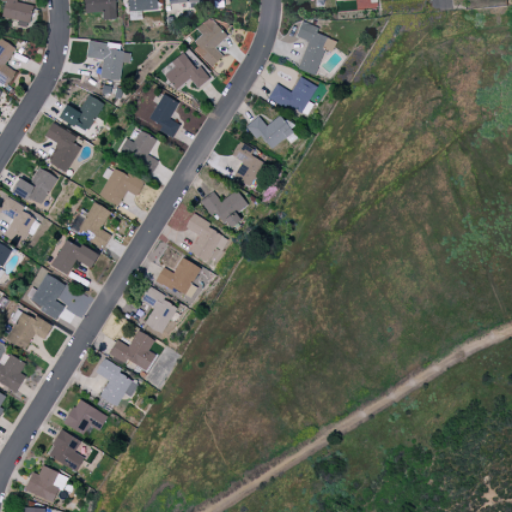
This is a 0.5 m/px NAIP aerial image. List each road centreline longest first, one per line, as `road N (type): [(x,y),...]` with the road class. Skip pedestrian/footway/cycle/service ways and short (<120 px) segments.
road 1 (residential): [(0,483),(254,70),(269,0)]
road 2 (residential): [(0,160),(54,67),(59,0)]
